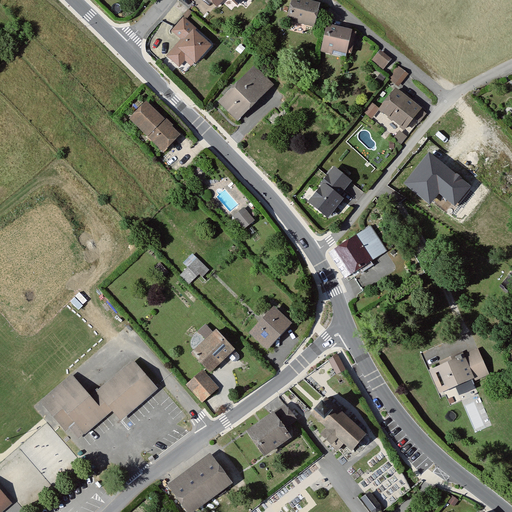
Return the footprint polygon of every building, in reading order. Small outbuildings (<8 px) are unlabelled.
[(303,23),(313,25),(318,5),(298,0),(293,0),(289,17),(296,19),(297,16),(304,18),(303,23)] [(184,42),(179,48),(169,58),(180,67),(185,61),(189,57),(196,64),(210,48),(192,33),(194,31),(184,22),(174,33),(184,42)] [(347,51),(350,52),(354,33),(328,27),(323,46),(347,51)] [(345,56),(347,51),(323,46),(322,51),(345,56)] [(378,54),(373,61),(382,69),(388,62),(378,54)] [(189,57),(185,61),(193,68),(196,64),(189,57)] [(398,64),(387,77),(398,85),(408,73),(398,64)] [(271,84),(255,69),(248,76),(264,91),(271,84)] [(248,76),(221,102),(238,118),(264,91),(248,76)] [(381,110),(403,128),(413,116),(419,121),(425,113),(396,90),(381,110)] [(133,119),(164,149),(179,135),(148,104),(133,119)] [(400,131),(394,139),(401,144),(407,136),(400,131)] [(430,155),(407,184),(429,202),(435,194),(437,195),(440,191),(459,206),(472,190),(461,181),(463,179),(457,175),(455,177),(430,155)] [(335,195),(341,188),(347,180),(333,169),(327,176),(320,184),(322,185),(308,201),(325,215),(339,198),(335,195)] [(253,220),(246,212),(238,219),(244,227),(253,220)] [(370,227),(356,237),(355,236),(330,253),(331,254),(334,252),(348,274),(345,276),(346,277),(357,270),(360,274),(374,265),(371,261),(371,260),(370,259),(384,250),(370,227)] [(197,259),(189,250),(187,251),(180,259),(188,268),(197,259)] [(209,270),(197,259),(188,268),(199,278),(204,283),(205,281),(202,277),(209,270)] [(155,267),(164,277),(169,272),(160,262),(155,267)] [(199,278),(188,268),(181,275),(199,294),(203,290),(195,282),(199,278)] [(253,333),(267,347),(289,323),(275,310),(253,333)] [(208,323),(200,329),(205,335),(213,329),(208,323)] [(217,331),(194,353),(211,370),(227,355),(234,350),(217,331)] [(239,358),(239,355),(234,350),(227,355),(234,361),(236,361),(239,358)] [(435,371),(442,389),(454,384),(471,377),(472,380),(486,374),(477,352),(463,358),(462,355),(451,359),(452,363),(443,367),(435,371)] [(344,370),(336,355),(329,360),(337,374),(344,370)] [(76,436),(83,430),(84,431),(104,415),(102,412),(110,406),(121,418),(156,388),(134,363),(100,392),(98,389),(89,397),(72,377),(43,402),(51,411),(52,410),(56,414),(55,415),(62,424),(71,416),(76,421),(68,427),(76,436)] [(188,384),(193,389),(208,377),(203,371),(188,384)] [(217,388),(208,377),(193,389),(203,401),(217,388)] [(457,390),(454,384),(442,389),(445,395),(457,390)] [(322,434),(338,449),(344,442),(352,449),(365,433),(326,398),(312,413),(328,427),(322,434)] [(249,431),(265,454),(289,437),(284,428),(296,419),(285,405),(249,431)] [(68,427),(76,421),(71,416),(62,424),(66,429),(68,427)] [(173,487),(191,511),(229,482),(211,458),(173,487)] [(0,511),(1,511),(12,504),(0,490),(0,511)] [(371,510),(376,511),(380,509),(380,504),(371,493),(363,499),(371,510)]
